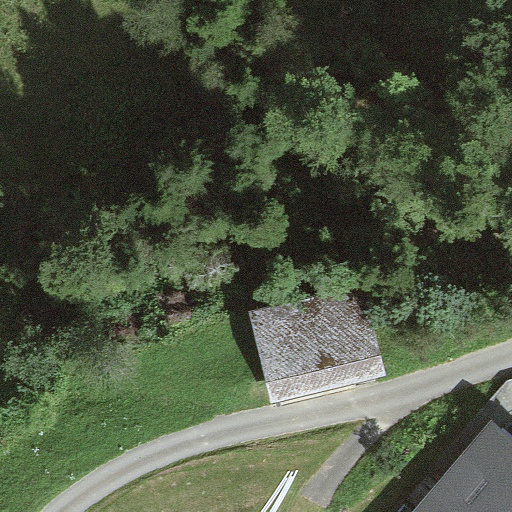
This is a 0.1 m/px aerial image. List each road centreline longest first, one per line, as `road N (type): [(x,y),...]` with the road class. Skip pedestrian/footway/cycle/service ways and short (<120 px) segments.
road 1 (track): [(511,350),(188,441),(133,463),(61,511)]
road 2 (track): [(244,426),(148,385),(0,370)]
